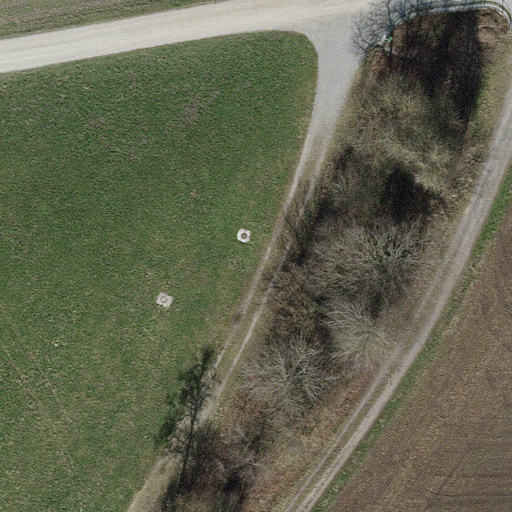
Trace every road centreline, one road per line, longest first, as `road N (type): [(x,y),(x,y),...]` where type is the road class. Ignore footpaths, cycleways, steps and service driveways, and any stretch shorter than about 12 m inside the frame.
road 1 (track): [(367,0),(260,303),(135,511)]
road 2 (track): [(295,511),(460,262),(511,123)]
road 3 (track): [(0,55),(345,0)]
